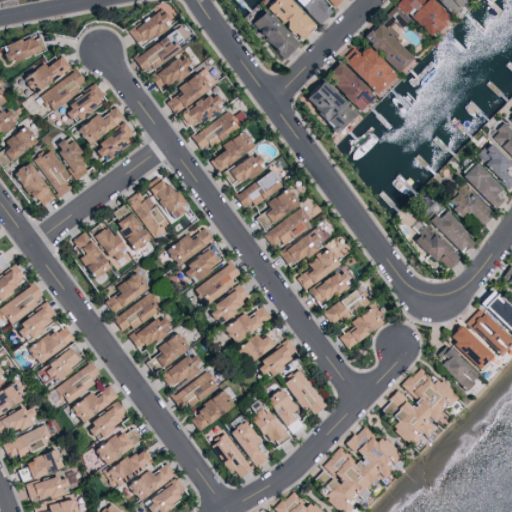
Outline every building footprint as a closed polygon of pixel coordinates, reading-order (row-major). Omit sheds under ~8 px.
[(311,25),(286,0),(266,0),(261,5),(295,40),(311,25)] [(327,9),(317,0),(289,0),(314,23),(327,9)] [(428,0),(395,0),(392,3),(424,36),(445,16),(428,0)] [(460,0),(431,0),(446,14),(460,0)] [(164,15),(156,6),(125,31),(136,45),(161,24),(158,20),(164,15)] [(389,38),(405,22),(390,7),(359,38),(393,72),(408,56),(389,38)] [(281,57),(295,43),(259,9),(245,23),(281,57)] [(129,59),(140,74),(175,48),(171,44),(178,38),(170,27),(129,59)] [(34,32),(0,45),(0,51),(5,62),(40,48),(34,32)] [(391,75),(362,44),(355,52),(350,46),(337,58),(370,94),(391,75)] [(183,65),(186,63),(179,52),(146,76),(156,90),(186,69),(183,65)] [(67,71),(59,55),(18,74),(26,90),(67,71)] [(319,75),(354,110),(369,96),(334,61),(319,75)] [(171,113),(212,81),(200,66),(172,87),(175,91),(162,101),(171,113)] [(36,96),(48,111),(82,84),(70,69),(36,96)] [(351,113),(317,79),(298,98),(331,132),(351,113)] [(59,110),(72,123),(101,95),(89,82),(59,110)] [(185,128),(219,105),(209,90),(175,114),(185,128)] [(0,127),(13,120),(5,106),(0,108),(0,127)] [(112,106),(96,115),(94,113),(72,127),(82,143),(120,119),(112,106)] [(225,111),(186,135),(195,150),(244,120),(238,109),(228,115),(225,111)] [(511,133),(500,122),(486,136),(511,162),(511,133)] [(131,136),(122,123),(90,144),(99,157),(131,136)] [(0,139),(4,146),(0,148),(0,161),(32,143),(23,125),(0,137),(0,139)] [(214,172),(250,144),(238,129),(217,145),(219,148),(204,159),(214,172)] [(84,170),(64,136),(50,145),(70,178),(84,170)] [(506,163),(485,141),(471,154),(504,189),(511,180),(511,176),(503,167),(506,163)] [(69,185),(45,148),(29,158),(53,196),(69,185)] [(260,164),(250,150),(219,174),(229,187),(260,164)] [(50,195),(23,161),(8,172),(35,207),(50,195)] [(489,207),(502,192),(469,161),(455,175),(489,207)] [(239,209),(278,187),(269,171),(230,192),(239,209)] [(181,206),(156,173),(142,184),(166,217),(181,206)] [(486,209),(455,183),(440,201),(458,216),(462,212),(475,222),(486,209)] [(295,204),(284,187),(262,201),(266,207),(251,216),(258,227),(295,204)] [(151,239),(167,227),(142,195),(139,197),(134,190),(122,200),(151,239)] [(106,212),(129,249),(144,240),(121,203),(106,212)] [(309,225),(299,208),(260,230),(270,247),(309,225)] [(470,239),(436,208),(424,222),(457,252),(470,239)] [(85,233),(114,270),(128,258),(99,222),(85,233)] [(275,252),(286,266),(325,238),(314,223),(275,252)] [(408,238),(429,260),(434,256),(445,268),(455,259),(423,225),(408,238)] [(186,237),(183,233),(161,248),(172,264),(209,239),(201,227),(186,237)] [(105,267),(79,231),(67,239),(79,255),(74,258),(89,279),(105,267)] [(188,280),(214,264),(204,248),(178,265),(188,280)] [(293,276),(300,287),(336,266),(325,248),(301,262),(305,269),(293,276)] [(201,304),(237,280),(225,263),(190,287),(201,304)] [(0,298),(9,291),(7,289),(22,277),(11,264),(0,273),(0,298)] [(497,277),(511,286),(511,291),(509,296),(511,297),(511,267),(506,264),(497,277)] [(337,270),(304,289),(313,304),(346,285),(337,270)] [(101,300),(107,310),(144,289),(134,271),(111,285),(115,292),(101,300)] [(0,304),(0,320),(1,319),(5,325),(41,299),(29,283),(0,304)] [(317,308),(326,325),(367,303),(359,286),(317,308)] [(204,306),(213,324),(233,313),(230,308),(245,300),(238,287),(204,306)] [(511,312),(488,288),(475,301),(511,338),(511,312)] [(118,330),(125,324),(129,329),(155,308),(143,293),(109,319),(118,330)] [(22,340),(53,315),(43,302),(11,327),(22,340)] [(230,343),(267,316),(259,304),(244,315),(241,311),(219,327),(230,343)] [(380,323),(369,305),(345,320),(349,327),(335,335),(341,347),(380,323)] [(507,340),(475,307),(462,320),(494,353),(507,340)] [(125,337),(136,350),(167,327),(156,313),(125,337)] [(487,355),(457,323),(443,336),(474,368),(487,355)] [(71,340),(62,324),(23,345),(31,361),(71,340)] [(252,332),(231,349),(243,365),(279,338),(270,327),(256,337),(252,332)] [(152,345),(156,352),(142,360),(148,370),(185,349),(175,331),(152,345)] [(31,372),(43,385),(80,355),(69,341),(31,372)] [(461,389),(474,375),(441,344),(434,352),(440,358),(434,364),(461,389)] [(167,388),(198,364),(187,351),(157,374),(167,388)] [(98,378),(86,361),(51,387),(62,403),(98,378)] [(453,397),(437,378),(432,382),(417,365),(396,384),(411,400),(406,404),(393,389),(384,397),(394,409),(387,414),(393,422),(388,426),(406,446),(428,427),(424,423),(453,397)] [(305,405),(309,413),(320,406),(298,369),(280,379),(298,409),(305,405)] [(172,405),(178,401),(184,408),(215,386),(203,370),(166,396),(172,405)] [(0,409),(19,396),(8,380),(0,385),(0,409)] [(65,405),(76,422),(114,397),(105,384),(90,394),(87,391),(65,405)] [(55,407),(61,401),(49,388),(43,394),(55,407)] [(184,415),(194,430),(230,405),(220,390),(184,415)] [(124,418),(115,403),(82,422),(91,438),(124,418)] [(0,415),(0,434),(31,420),(24,404),(0,415)] [(269,448),(283,438),(261,405),(247,415),(269,448)] [(253,444),(257,441),(240,419),(225,432),(250,465),(262,456),(253,444)] [(137,438),(126,423),(89,452),(100,466),(137,438)] [(0,447),(5,460),(48,442),(41,424),(0,440),(0,447)] [(334,446),(317,467),(326,475),(314,490),(339,511),(341,511),(347,506),(341,502),(350,492),(358,499),(364,491),(360,488),(372,474),(377,479),(398,454),(374,434),(373,436),(358,424),(341,444),(356,456),(352,461),(334,446)] [(245,470),(223,431),(206,441),(223,473),(230,470),(234,476),(245,470)] [(149,463),(139,447),(99,471),(108,487),(149,463)] [(20,459),(25,477),(57,468),(52,450),(20,459)] [(130,494),(135,500),(171,475),(162,462),(147,473),(145,469),(119,488),(125,497),(130,494)] [(58,492),(56,487),(63,484),(59,473),(21,486),(27,502),(58,492)] [(141,500),(148,511),(157,511),(184,494),(173,478),(141,500)] [(318,511),(308,500),(301,506),(289,491),(267,509),(269,511),(318,511)] [(43,504),(44,511),(37,511),(71,511),(68,498),(43,504)] [(118,511),(107,502),(98,511),(118,511)]
